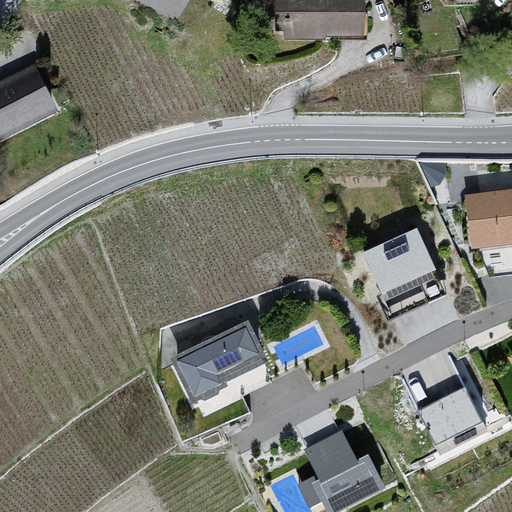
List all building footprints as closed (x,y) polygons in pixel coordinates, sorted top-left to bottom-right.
[(278,0),(279,37),(369,34),(367,0),(278,0)] [(40,70),(0,91),(0,140),(6,152),(67,119),(40,70)] [(511,194),(466,200),(472,253),(511,247),(511,194)] [(418,234),(362,260),(391,324),(447,299),(418,234)] [(248,327),(170,364),(191,407),(225,391),(221,382),(265,362),(248,327)] [(468,383),(421,403),(437,440),(484,420),(468,383)] [(363,426),(319,450),(346,501),(390,478),(363,426)]
